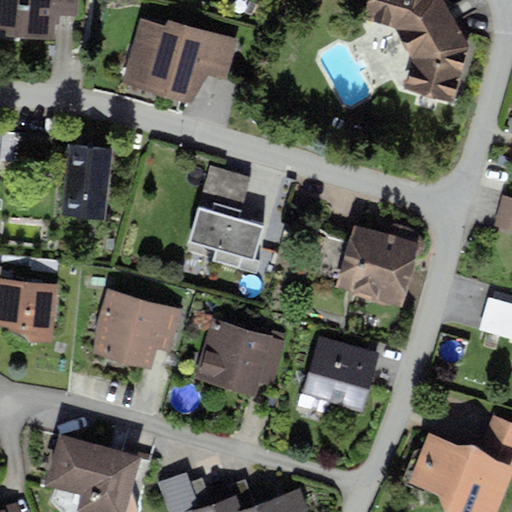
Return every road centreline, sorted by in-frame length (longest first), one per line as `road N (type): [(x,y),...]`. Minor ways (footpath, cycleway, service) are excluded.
road 1 (residential): [(0,94),(90,101),(461,205)]
road 2 (residential): [(351,511),(414,364),(461,205)]
road 3 (residential): [(504,0),(508,28),(461,205)]
